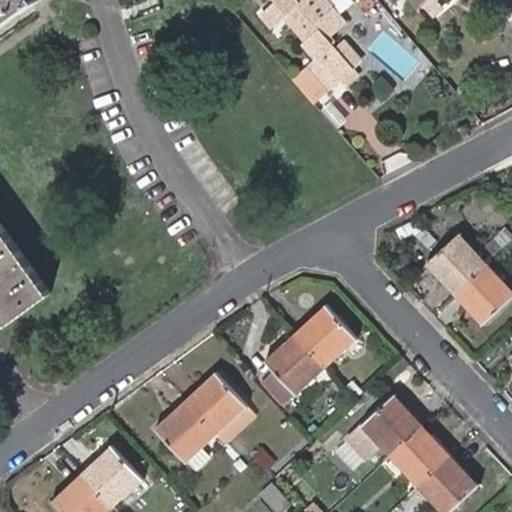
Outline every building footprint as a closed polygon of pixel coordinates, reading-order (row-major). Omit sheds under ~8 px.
[(0,0),(0,30),(41,0),(0,0)] [(300,43),(314,58),(317,55),(334,78),(338,83),(351,72),(346,66),(331,48),(326,43),(319,35),(322,33),(323,33),(331,25),(325,17),(335,11),(324,0),(273,0),(275,2),(259,14),(271,26),(285,16),(304,39),(300,43)] [(413,0),(417,5),(422,1),(429,12),(441,3),(438,0),(413,0)] [(340,17),(335,11),(325,17),(331,25),(340,17)] [(329,41),(322,33),(319,35),(326,43),(329,41)] [(331,48),(346,66),(354,59),(339,41),(331,48)] [(293,75),(311,98),(334,78),(317,55),(314,58),(293,75)] [(289,79),(308,101),(311,98),(293,75),(289,79)] [(0,309),(10,323),(55,292),(0,218),(0,309)] [(428,264),(457,295),(491,262),(462,231),(428,264)] [(511,285),(491,262),(457,295),(486,327),(511,301),(511,285)] [(326,302),(297,330),(329,365),(358,338),(326,302)] [(329,365),(297,330),(265,360),(275,371),(264,381),(287,405),(329,365)] [(216,370),(187,398),(218,432),(248,405),(216,370)] [(390,455),(425,423),(397,393),(362,425),(390,455)] [(218,432),(187,398),(153,429),(185,463),(197,452),(218,432)] [(218,432),(228,443),(257,416),(248,405),(218,432)] [(454,454),(425,423),(390,455),(419,485),(454,454)] [(83,470),(115,506),(144,479),(110,444),(83,470)] [(197,452),(185,463),(195,473),(206,461),(197,452)] [(451,511),(482,483),(454,454),(419,485),(444,511),(451,511)] [(64,511),(109,511),(115,506),(83,470),(52,499),(64,511)]
